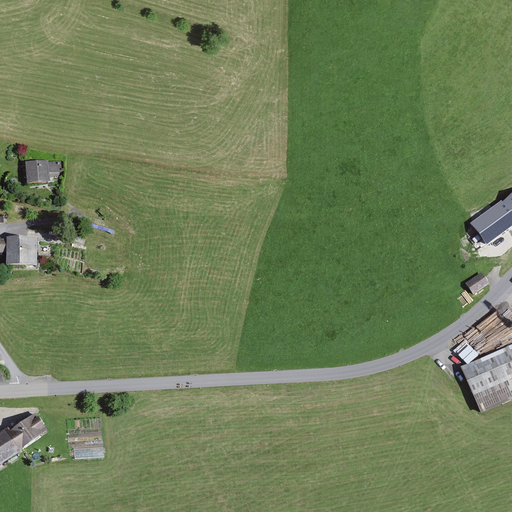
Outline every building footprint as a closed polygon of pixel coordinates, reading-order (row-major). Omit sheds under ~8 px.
[(47,181),(46,179),(45,163),(25,164),(27,183),(47,181)] [(511,223),(511,197),(500,206),(511,223)] [(484,244),(511,223),(500,206),(499,206),(471,226),(484,244)] [(5,265),(35,266),(35,241),(6,240),(6,241),(0,240),(0,251),(6,252),(6,259),(5,265)] [(471,295),(486,284),(479,275),(465,285),(471,295)] [(509,389),(506,382),(511,379),(511,346),(460,369),(468,387),(472,397),(477,409),(479,413),(511,398),(511,394),(509,389)] [(9,433),(20,448),(44,431),(34,416),(26,421),(24,419),(16,424),(18,426),(9,433)] [(0,464),(16,454),(14,451),(20,448),(9,433),(6,430),(0,434),(0,464)]
